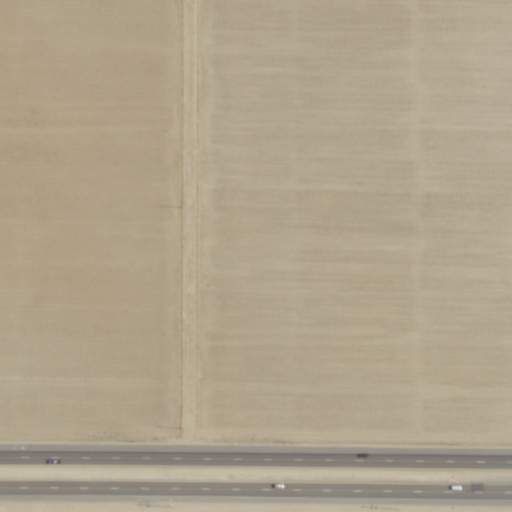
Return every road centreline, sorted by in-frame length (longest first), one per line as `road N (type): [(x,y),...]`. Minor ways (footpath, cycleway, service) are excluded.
road 1 (primary): [(511,461),(0,457)]
road 2 (primary): [(0,487),(511,491)]
